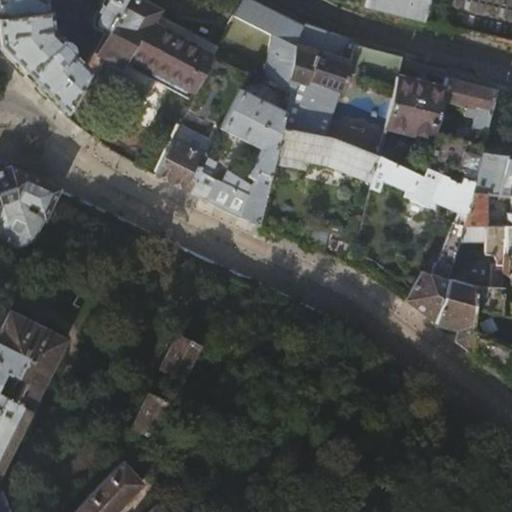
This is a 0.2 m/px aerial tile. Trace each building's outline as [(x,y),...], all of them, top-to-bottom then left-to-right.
[(0,0),(0,17),(44,11),(42,0),(0,0)] [(99,0),(90,18),(85,16),(83,21),(90,24),(90,26),(103,32),(119,0),(99,0)] [(158,9),(140,0),(119,0),(103,32),(92,52),(122,67),(124,63),(191,99),(211,56),(211,55),(151,22),(158,9)] [(266,81),(289,92),(298,39),(299,39),(303,24),(270,8),(255,0),(242,0),(234,17),(273,37),(266,81)] [(389,13),(419,20),(424,0),(359,0),(358,3),(363,4),(362,6),(389,13)] [(60,112),(83,69),(66,52),(66,49),(64,45),(63,43),(62,41),(60,40),(56,38),(53,38),(46,31),(44,11),(0,17),(0,53),(24,76),(60,112)] [(325,32),(303,24),(299,39),(298,39),(289,92),(285,110),(280,128),(322,137),(335,95),(341,97),(346,74),(361,77),(360,81),(393,88),(395,77),(398,67),(400,56),(361,46),(356,45),(356,44),(325,32)] [(208,153),(213,142),(193,133),(206,105),(210,106),(229,65),(211,56),(191,99),(155,175),(165,180),(188,192),(208,153)] [(395,77),(393,88),(388,108),(383,130),(431,141),(433,131),(435,122),(440,101),(443,89),(421,83),(395,77)] [(493,90),(446,78),(443,89),(467,95),(491,101),(493,90)] [(443,89),(440,101),(464,108),(462,115),(472,119),(468,141),(433,131),(431,141),(425,167),(440,174),(445,165),(464,174),(462,179),(473,183),(480,152),(482,144),(491,101),(467,95),(443,89)] [(274,155),(280,128),(285,110),(239,90),(219,130),(261,149),(247,177),(254,180),(248,196),(221,182),(212,201),(210,203),(258,226),(258,223),(274,155)] [(377,157),(383,130),(388,108),(375,105),(364,151),(377,157)] [(332,139),(322,137),(280,128),(274,155),(290,158),(289,165),(310,170),(312,162),(323,166),(371,184),(377,157),(364,151),(332,139)] [(511,196),(511,181),(510,182),(511,175),(511,160),(505,160),(505,158),(480,152),(473,183),(470,194),(483,195),(510,196),(511,196)] [(208,153),(188,192),(197,196),(204,200),(214,179),(206,175),(213,162),(210,160),(212,155),(208,153)] [(377,157),(371,184),(370,188),(377,192),(380,182),(405,192),(404,195),(400,194),(399,197),(399,201),(399,205),(404,206),(404,209),(405,212),(408,215),(411,217),(415,218),(417,218),(420,217),(423,215),(428,218),(432,214),(436,205),(457,213),(452,224),(450,224),(430,275),(421,271),(404,300),(412,306),(432,321),(444,281),(461,226),(469,198),(423,177),(423,178),(377,157)] [(0,241),(12,247),(29,241),(39,220),(42,221),(58,190),(31,178),(8,166),(0,169),(0,241)] [(459,183),(462,179),(450,173),(448,178),(459,183)] [(484,226),(483,195),(470,194),(469,198),(461,226),(484,226)] [(511,254),(511,224),(510,225),(504,225),(503,255),(511,254)] [(304,245),(322,253),(328,230),(309,225),(304,245)] [(511,254),(503,255),(502,266),(501,273),(511,274),(510,295),(506,295),(506,304),(501,303),(501,287),(472,286),(472,287),(471,308),(506,316),(511,316),(511,254)] [(472,287),(444,281),(432,321),(457,329),(453,340),(458,344),(461,346),(469,352),(471,333),(469,332),(471,308),(472,287)] [(0,344),(24,356),(14,376),(4,395),(0,401),(0,511),(4,511),(0,500),(0,465),(67,339),(7,310),(0,323),(0,344)] [(511,347),(471,333),(469,352),(511,382),(511,380),(511,347)] [(157,369),(181,381),(198,346),(174,334),(157,369)] [(0,401),(4,395),(0,392),(0,378),(4,371),(14,376),(24,356),(0,344),(0,401)] [(128,429),(152,440),(170,405),(146,393),(128,429)] [(71,511),(112,511),(139,484),(119,461),(71,511)]
